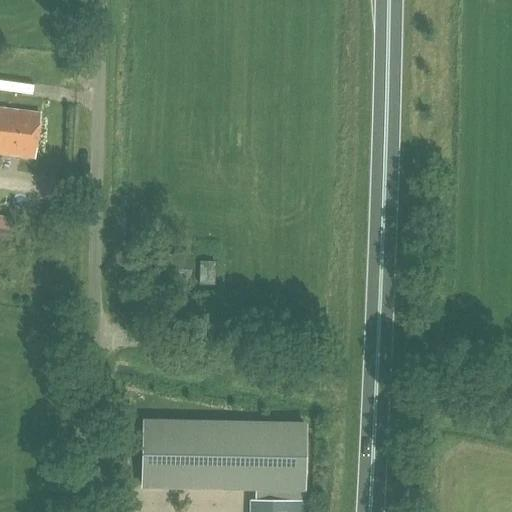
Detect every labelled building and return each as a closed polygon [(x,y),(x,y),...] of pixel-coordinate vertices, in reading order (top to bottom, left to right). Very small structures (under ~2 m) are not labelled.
[(0,153),(34,158),(39,113),(0,107),(0,153)] [(0,239),(11,241),(12,230),(0,228),(0,239)] [(176,288),(189,288),(190,255),(155,254),(154,282),(176,283),(176,288)] [(199,283),(213,284),(214,262),(200,261),(199,283)] [(147,423),(147,487),(308,489),(308,425),(147,423)] [(254,511),(302,511),(303,501),(255,500),(254,511)]
